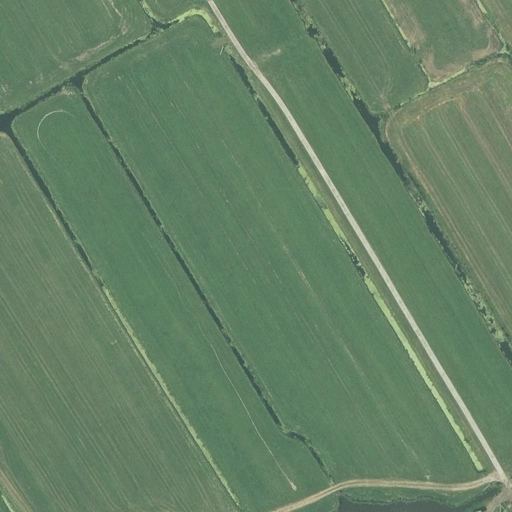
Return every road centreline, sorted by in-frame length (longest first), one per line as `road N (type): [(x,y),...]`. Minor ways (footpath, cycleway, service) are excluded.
road 1 (track): [(511,490),(272,90),(209,0)]
road 2 (track): [(276,511),(338,488),(462,489),(500,473)]
